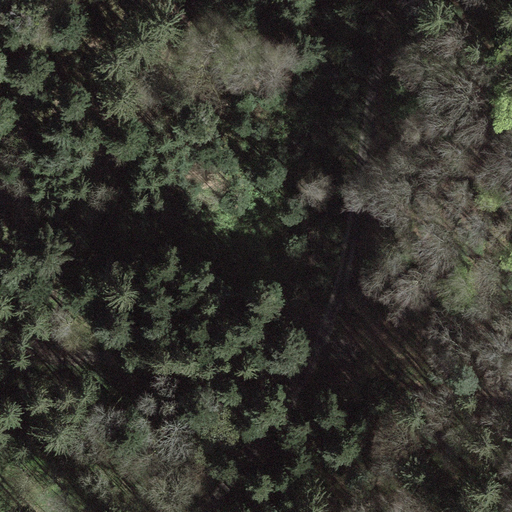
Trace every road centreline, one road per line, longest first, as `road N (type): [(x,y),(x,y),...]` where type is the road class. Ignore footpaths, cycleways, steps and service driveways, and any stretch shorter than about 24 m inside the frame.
road 1 (track): [(197,511),(327,340),(346,287),(388,0)]
road 2 (track): [(0,380),(55,321),(116,195),(193,0)]
road 3 (track): [(327,340),(211,400),(117,389),(81,421),(0,414)]
